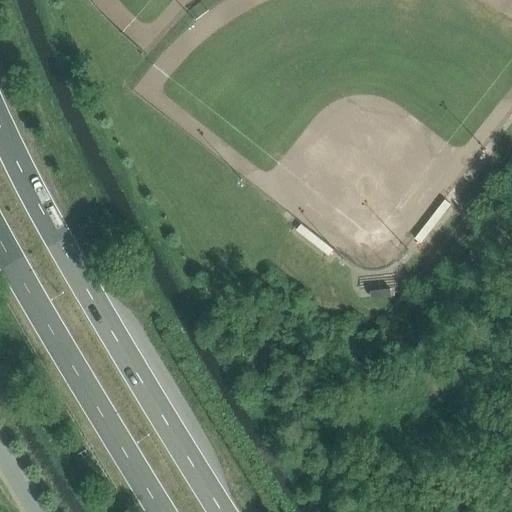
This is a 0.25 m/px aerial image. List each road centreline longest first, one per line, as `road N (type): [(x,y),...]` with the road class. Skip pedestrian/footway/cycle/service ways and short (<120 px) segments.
road 1 (trunk): [(222,511),(102,317),(0,127)]
road 2 (trunk): [(0,236),(163,511)]
